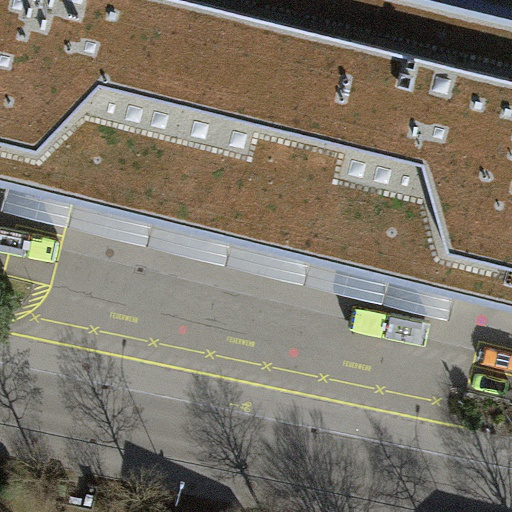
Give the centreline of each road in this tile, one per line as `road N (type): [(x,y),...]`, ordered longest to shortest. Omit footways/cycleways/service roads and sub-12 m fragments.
road 1 (unknown): [(511,344),(0,229)]
road 2 (unclassified): [(511,501),(0,392)]
